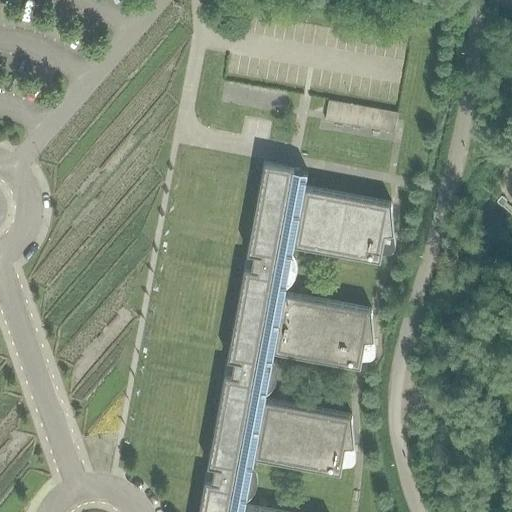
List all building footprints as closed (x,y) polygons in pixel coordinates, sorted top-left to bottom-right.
[(379,96),(368,94),(365,107),(366,107),(362,127),(373,129),(379,96)] [(373,129),(387,132),(393,99),(379,96),(373,129)] [(405,135),(411,102),(393,99),(387,132),(405,135)] [(348,124),(352,104),(329,100),(325,120),(348,124)] [(365,107),(352,104),(348,124),(362,127),(366,107),(365,107)] [(284,511),(246,505),(255,457),(341,473),(342,464),(350,464),(351,463),(352,463),(353,462),(354,461),(355,460),(355,459),(356,458),(356,456),(352,415),(266,398),(275,351),(361,367),(362,358),(370,358),(371,357),(372,357),(373,356),(374,355),(375,354),(375,353),(376,352),(376,350),(372,309),(286,292),(294,245),(380,261),(382,252),(389,251),(391,251),(392,251),(393,250),(394,249),(395,248),(395,247),(395,245),(395,244),(392,202),(305,186),(308,172),(271,165),(205,511),(284,511)]
